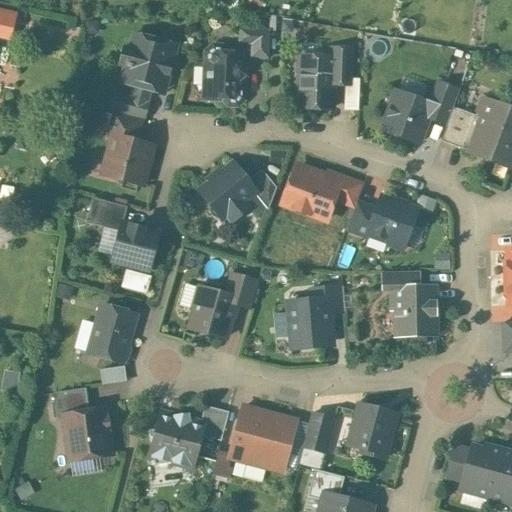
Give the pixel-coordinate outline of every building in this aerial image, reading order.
[(17,18),(0,14),(0,38),(11,41),(17,18)] [(271,33),(242,31),(242,43),(254,44),(254,58),(270,59),(271,33)] [(174,45),(135,35),(131,50),(124,48),(119,66),(130,69),(126,85),(135,87),(152,92),(161,94),(165,75),(170,77),(174,64),(169,63),(174,45)] [(245,56),(228,55),(223,49),(215,49),(209,54),(208,62),(211,65),(211,69),(206,74),(206,79),(211,84),(207,87),(207,93),(211,98),(224,99),(225,99),(230,104),(238,105),(244,100),(244,91),(242,89),(244,87),(244,79),(247,77),(247,70),(245,68),(245,56)] [(350,50),(330,49),(329,60),(335,60),(334,85),(348,86),(350,50)] [(329,60),(302,58),(300,108),(333,109),(334,85),(335,60),(329,60)] [(460,92),(440,85),(433,105),(434,106),(429,119),(448,126),(454,108),(460,92)] [(152,92),(135,87),(132,98),(115,94),(111,111),(142,120),(146,120),(150,103),(149,103),(152,92)] [(433,105),(397,93),(383,131),(420,144),(429,119),(434,106),(433,105)] [(511,110),(482,99),(476,116),(463,150),(471,152),(470,154),(511,169),(511,110)] [(476,116),(454,108),(448,126),(442,142),(463,150),(476,116)] [(142,120),(117,113),(110,137),(114,138),(114,137),(136,143),(142,120)] [(136,143),(114,137),(114,138),(104,176),(143,186),(153,147),(136,143)] [(234,165),(201,191),(211,204),(211,213),(215,218),(223,219),(228,215),(233,221),(250,208),(245,202),(255,194),(257,193),(248,182),(234,165)] [(328,178),(299,167),(299,168),(299,167),(285,205),(285,206),(326,220),(339,187),(338,186),(327,182),(328,178)] [(277,189),(263,171),(248,182),(257,193),(255,194),(269,211),(272,203),(277,189)] [(418,212),(381,198),(377,210),(378,210),(368,238),(369,239),(371,235),(389,242),(388,244),(404,250),(418,212)] [(128,208),(94,199),(87,224),(121,232),(123,225),(124,225),(128,208)] [(377,210),(357,203),(347,230),(368,238),(378,210),(377,210)] [(124,225),(123,225),(121,232),(113,261),(150,270),(159,234),(124,225)] [(420,272),(384,273),(384,290),(392,290),(392,287),(412,286),(412,288),(420,288),(420,272)] [(260,283),(231,274),(225,295),(238,299),(236,305),(252,309),(260,283)] [(192,309),(195,284),(183,283),(181,308),(192,309)] [(412,286),(392,287),(392,290),(393,311),(397,311),(397,337),(437,336),(436,288),(420,288),(412,288),(412,286)] [(343,288),(312,290),(313,301),(328,300),(329,313),(345,312),(343,288)] [(225,295),(203,289),(202,292),(206,293),(202,306),(197,309),(191,329),(226,339),(236,305),(238,299),(225,295)] [(313,301),(290,303),(293,339),(299,344),(313,343),(318,347),(327,346),(332,341),(329,313),(328,300),(313,301)] [(137,316),(102,306),(89,354),(124,364),(137,316)] [(125,367),(102,370),(104,385),(128,382),(125,367)] [(87,389),(58,393),(53,407),(55,419),(65,417),(65,416),(90,412),(87,389)] [(395,419),(376,414),(378,410),(361,406),(350,446),(365,450),(364,453),(385,459),(395,419)] [(229,413),(206,407),(202,423),(206,424),(203,437),(222,442),(229,413)] [(258,411),(243,408),(238,428),(253,432),(258,411)] [(90,412),(65,416),(65,417),(71,461),(113,455),(110,436),(108,436),(104,411),(90,412)] [(297,422),(258,411),(253,432),(238,428),(231,454),(230,458),(264,467),(269,464),(285,468),(297,422)] [(176,417),(161,413),(156,431),(151,432),(153,445),(150,457),(155,458),(156,465),(172,463),(194,469),(203,437),(206,424),(202,423),(190,420),(189,415),(176,417)] [(335,421),(312,414),(303,446),(327,453),(335,421)] [(304,441),(309,423),(301,421),(296,439),(304,441)] [(511,457),(511,453),(493,448),(492,452),(473,447),(472,451),(456,447),(448,478),(463,482),(461,490),(511,503),(511,457),(511,458),(511,457)] [(219,451),(213,475),(228,479),(231,468),(227,467),(230,458),(231,454),(219,451)] [(345,478),(316,470),(309,497),(324,501),(326,494),(340,498),(345,478)] [(340,498),(326,494),(324,501),(321,511),(370,511),(372,507),(340,498)]
